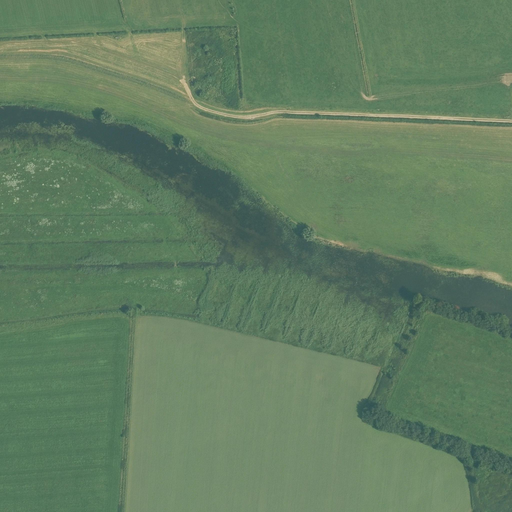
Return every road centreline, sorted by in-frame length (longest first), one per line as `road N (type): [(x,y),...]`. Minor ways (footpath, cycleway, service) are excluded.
road 1 (track): [(187,78),(194,104),(235,117),(511,121)]
road 2 (track): [(0,44),(75,43),(187,78),(184,26)]
